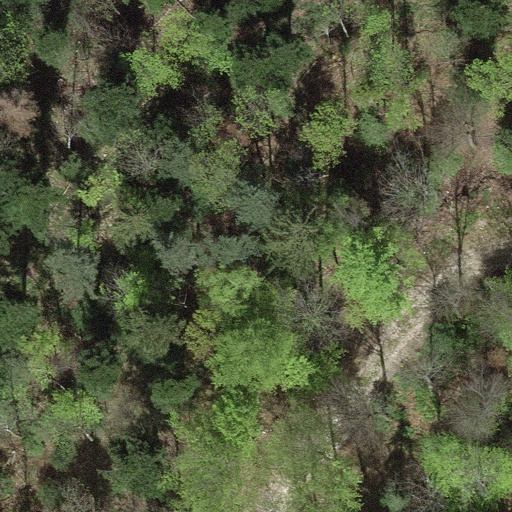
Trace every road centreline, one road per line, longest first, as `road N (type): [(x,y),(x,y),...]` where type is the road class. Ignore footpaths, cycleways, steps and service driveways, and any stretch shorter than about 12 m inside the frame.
road 1 (track): [(0,312),(176,96),(246,47),(314,17),(426,10),(511,21)]
road 2 (track): [(511,256),(480,263),(434,291),(283,511)]
